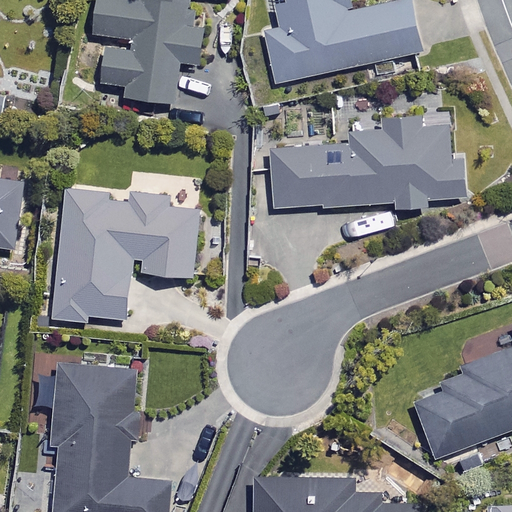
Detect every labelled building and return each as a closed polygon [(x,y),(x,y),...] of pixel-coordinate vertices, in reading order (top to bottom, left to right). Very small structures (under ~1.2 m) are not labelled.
[(194,2),(194,0),(99,0),(96,34),(133,38),(132,50),(108,47),(104,83),(128,85),(127,97),(177,102),(181,61),(201,63),(207,3),(194,2)] [(423,51),(412,0),(384,0),(352,7),(350,0),(284,0),(285,3),(275,5),(280,27),(264,30),(276,83),(423,51)] [(423,126),(422,114),(382,116),(382,131),(348,132),(349,144),(269,148),(272,208),(322,205),(322,208),(396,204),(396,209),(428,208),(428,200),(467,198),(465,158),(453,158),(451,124),(423,126)] [(0,246),(16,249),(27,181),(0,176),(0,246)] [(171,197),(69,186),(55,317),(90,321),(90,314),(128,318),(134,257),(145,258),(144,270),(195,275),(202,209),(170,206),(171,197)] [(511,345),(460,366),(463,373),(440,382),(443,391),(413,402),(436,460),(511,430),(511,345)] [(140,369),(58,364),(57,376),(41,375),(39,403),(57,404),(54,443),(59,443),(55,511),(170,511),(172,479),(133,477),(140,369)] [(357,477),(256,477),(256,511),(424,511),(424,502),(381,502),(381,492),(357,492),(357,477)] [(511,511),(511,500),(488,502),(488,511),(511,511)]
